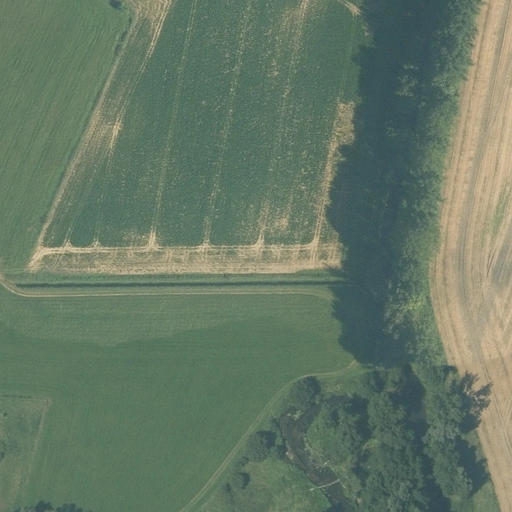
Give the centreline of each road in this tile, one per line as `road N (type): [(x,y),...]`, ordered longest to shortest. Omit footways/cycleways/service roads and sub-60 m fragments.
road 1 (track): [(367,280),(359,357),(343,372),(282,393),(181,511)]
road 2 (track): [(413,0),(367,280)]
